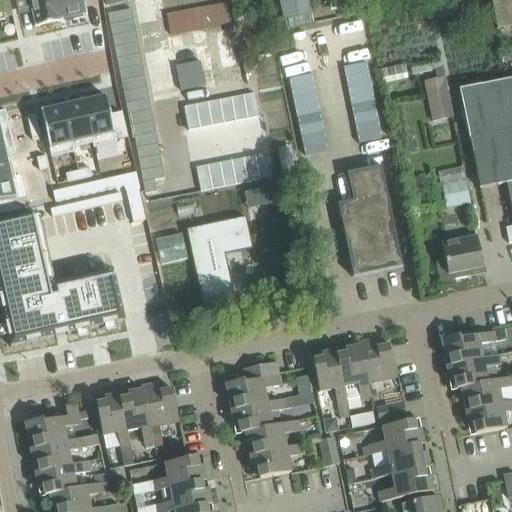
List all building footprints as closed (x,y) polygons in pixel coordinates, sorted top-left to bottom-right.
[(14,0),(17,11),(31,8),(32,14),(35,26),(34,26),(34,28),(40,27),(57,23),(60,22),(55,0),(14,0)] [(55,0),(60,22),(62,22),(62,20),(63,20),(72,18),(73,20),(83,18),(82,15),(85,15),(87,15),(84,1),(83,0),(55,0)] [(282,0),(287,20),(315,15),(311,0),(282,0)] [(511,0),(491,0),(498,30),(511,27),(511,0)] [(228,3),(218,4),(222,25),(232,23),(228,3)] [(9,4),(1,6),(4,17),(12,15),(9,4)] [(218,4),(208,6),(211,27),(222,25),(218,4)] [(208,6),(197,8),(201,29),(211,27),(208,6)] [(197,8),(187,10),(191,31),(201,29),(197,8)] [(133,21),(131,10),(107,14),(110,26),(133,21)] [(187,10),(177,12),(181,33),(191,31),(187,10)] [(181,33),(177,12),(167,14),(170,35),(181,33)] [(135,32),(133,21),(110,26),(112,37),(135,32)] [(138,44),(135,32),(112,37),(114,48),(138,44)] [(140,55),(138,44),(114,48),(116,60),(140,55)] [(142,66),(140,55),(116,60),(118,71),(142,66)] [(175,66),(178,79),(203,74),(200,61),(175,66)] [(144,77),(142,66),(118,71),(121,82),(144,77)] [(203,74),(178,79),(181,91),(205,86),(203,74)] [(146,89),(144,77),(121,82),(123,93),(146,89)] [(444,78),(424,82),(428,103),(448,99),(444,78)] [(511,79),(459,91),(475,170),(479,190),(506,184),(511,212),(511,79)] [(149,100),(146,89),(123,93),(125,105),(149,100)] [(259,117),(254,94),(243,96),(247,120),(259,117)] [(243,96),(231,98),(235,122),(247,120),(243,96)] [(106,97),(84,102),(94,149),(116,144),(106,97)] [(235,122),(231,98),(219,101),(224,124),(235,122)] [(151,111),(149,100),(125,105),(127,116),(151,111)] [(224,124),(219,101),(207,103),(212,127),(224,124)] [(84,102),(63,107),(73,154),(74,153),(73,148),(92,144),(93,149),(94,149),(84,102)] [(212,127),(207,103),(195,105),(200,129),(212,127)] [(200,129),(195,105),(184,108),(188,131),(200,129)] [(63,107),(40,112),(51,159),(73,154),(63,107)] [(5,111),(0,112),(0,135),(10,133),(5,111)] [(153,123),(151,111),(127,116),(129,127),(153,123)] [(35,115),(27,117),(29,129),(38,127),(35,115)] [(155,134),(153,123),(129,127),(132,139),(155,134)] [(38,127),(29,129),(32,141),(41,139),(38,127)] [(10,133),(0,135),(0,157),(15,154),(10,133)] [(157,145),(155,134),(132,139),(132,140),(134,140),(136,149),(157,145)] [(160,156),(157,145),(136,149),(138,161),(160,156)] [(15,154),(0,157),(0,179),(15,176),(11,157),(15,155),(15,154)] [(266,154),(255,157),(259,180),(271,178),(266,154)] [(162,168),(160,156),(138,161),(140,172),(162,168)] [(45,157),(36,159),(39,171),(47,169),(45,157)] [(255,157),(243,159),(247,183),(259,180),(255,157)] [(243,159),(231,161),(236,185),(247,183),(243,159)] [(231,161),(219,164),(224,187),(236,185),(231,161)] [(219,164),(207,166),(212,190),(224,187),(219,164)] [(134,165),(122,168),(124,176),(136,173),(134,165)] [(207,166),(196,168),(200,192),(212,190),(207,166)] [(354,203),(338,206),(353,278),(402,267),(381,167),(348,174),(354,203)] [(164,179),(162,168),(140,172),(142,183),(154,181),(164,179)] [(47,169),(39,171),(42,183),(50,181),(47,169)] [(90,169),(78,172),(80,180),(92,177),(90,169)] [(78,172),(65,174),(67,183),(80,180),(78,172)] [(15,176),(0,179),(0,215),(25,210),(22,198),(20,198),(15,176)] [(121,177),(112,179),(115,189),(123,187),(121,177)] [(112,179),(104,181),(106,191),(115,189),(112,179)] [(104,181),(95,183),(98,193),(106,191),(104,181)] [(156,192),(154,181),(142,183),(145,195),(156,192)] [(442,185),(446,209),(470,204),(465,181),(442,185)] [(95,183),(87,185),(89,195),(98,193),(95,183)] [(87,185),(78,187),(81,197),(89,195),(87,185)] [(78,187),(70,189),(72,199),(81,197),(78,187)] [(276,187),(265,189),(268,205),(279,203),(276,187)] [(70,189),(61,190),(64,201),(72,199),(70,189)] [(61,190),(53,192),(55,203),(64,201),(61,190)] [(138,191),(126,193),(128,201),(140,198),(138,191)] [(120,194),(109,197),(110,205),(122,202),(120,194)] [(109,197),(97,199),(99,207),(110,205),(109,197)] [(140,198),(128,201),(130,208),(142,206),(140,198)] [(97,199),(85,202),(87,210),(99,207),(97,199)] [(85,202),(74,205),(75,213),(87,210),(85,202)] [(74,205),(62,207),(64,215),(75,213),(74,205)] [(142,206),(130,208),(131,216),(143,213),(142,206)] [(62,207),(50,210),(52,218),(64,215),(62,207)] [(143,213),(131,216),(133,223),(145,221),(143,213)] [(31,216),(0,222),(0,300),(2,309),(6,326),(8,337),(11,347),(55,337),(55,339),(57,338),(56,337),(66,335),(67,336),(68,336),(68,334),(76,332),(87,330),(104,326),(115,324),(125,321),(115,277),(111,278),(56,290),(58,297),(52,298),(34,218),(33,215),(31,215),(31,216)] [(186,230),(199,290),(203,309),(235,302),(226,263),(232,254),(252,250),(245,218),(186,230)] [(441,244),(445,262),(436,264),(440,283),(470,277),(469,271),(483,268),(477,237),(441,244)] [(449,358),(451,365),(483,358),(481,346),(496,342),(494,332),(460,340),(459,337),(441,341),(444,359),(449,358)] [(375,340),(359,343),(368,384),(396,379),(389,346),(377,348),(375,340)] [(345,355),(337,356),(344,388),(357,385),(361,402),(371,400),(368,384),(359,343),(358,343),(358,347),(344,350),(345,355)] [(344,388),(337,356),(336,351),(321,355),(322,359),(313,361),(319,393),(334,390),(337,406),(347,404),(344,388)] [(456,390),(461,390),(460,388),(488,383),(502,380),(499,366),(501,366),(499,355),(483,358),(451,365),(451,366),(446,367),(449,382),(454,381),(456,390)] [(234,402),(235,409),(268,402),(265,389),(281,386),(276,364),(243,370),(245,383),(244,384),(243,381),(225,385),(229,403),(234,402)] [(468,403),(470,410),(501,403),(501,402),(499,390),(511,387),(511,377),(502,380),(488,383),(460,388),(461,390),(464,404),(468,403)] [(141,387),(142,391),(149,428),(151,428),(179,423),(172,390),(160,392),(159,384),(141,387)] [(129,398),(120,400),(127,432),(140,429),(144,445),(154,443),(151,428),(149,428),(142,391),(128,394),(129,398)] [(310,394),(303,395),(305,406),(312,405),(310,394)] [(127,432),(120,400),(120,395),(104,398),(105,403),(96,405),(102,437),(117,434),(123,466),(134,464),(127,432)] [(238,425),(240,432),(280,424),(278,411),(286,409),(284,399),(268,402),(235,409),(235,410),(230,411),(234,426),(238,425)] [(501,403),(470,410),(470,411),(465,412),(468,427),(473,426),(475,436),(507,429),(504,414),(511,412),(511,399),(501,402),(501,403)] [(406,418),(403,404),(376,409),(379,423),(406,418)] [(64,407),(67,418),(78,415),(76,405),(64,407)] [(361,414),(349,417),(352,429),(364,426),(361,414)] [(33,441),(35,449),(67,442),(64,428),(80,425),(78,415),(67,418),(43,423),(43,420),(25,424),(28,442),(33,441)] [(253,447),(254,455),(287,448),(284,434),(300,431),(298,420),(280,424),(240,432),(240,435),(245,434),(248,448),(253,447)] [(371,455),(387,451),(418,445),(419,446),(423,445),(420,430),(416,431),(414,421),(382,428),(385,442),(369,446),(371,455)] [(38,464),(39,472),(72,465),(69,452),(99,446),(97,435),(67,442),(35,449),(30,450),(33,465),(38,464)] [(319,442),(324,468),(339,465),(334,439),(324,441),(319,442)] [(303,445),(287,448),(254,455),(249,456),(253,471),(257,470),(259,480),(291,473),(288,459),(305,455),(303,445)] [(392,474),(392,475),(423,469),(423,470),(428,469),(425,453),(420,454),(419,446),(418,445),(387,451),(390,466),(373,469),(375,478),(392,474)] [(161,491),(201,482),(206,481),(203,466),(198,467),(196,458),(165,464),(168,479),(132,486),(134,496),(161,491)] [(43,488),(44,496),(76,489),(73,476),(90,472),(87,462),(72,465),(39,472),(35,473),(38,489),(43,488)] [(423,469),(392,475),(395,488),(378,492),(380,503),(413,496),(433,492),(430,477),(425,478),(423,470),(423,469)] [(104,474),(94,476),(96,484),(102,483),(106,482),(104,474)] [(511,498),(511,474),(503,476),(508,500),(511,498)] [(137,511),(177,511),(206,506),(211,505),(208,490),(203,490),(201,482),(161,491),(164,504),(137,510),(137,511)] [(57,509),(57,511),(83,511),(91,511),(87,496),(104,492),(102,483),(96,484),(76,489),(44,496),(45,497),(49,496),(52,510),(57,509)] [(441,511),(438,497),(399,505),(400,511),(441,511)]
